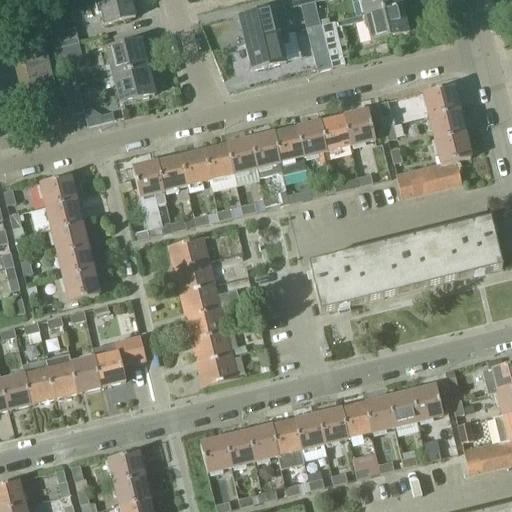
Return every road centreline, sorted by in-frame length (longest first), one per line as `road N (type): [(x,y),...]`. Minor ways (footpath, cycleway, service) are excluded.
road 1 (residential): [(0,463),(511,337)]
road 2 (residential): [(211,118),(482,53)]
road 3 (residential): [(0,172),(211,118)]
road 4 (residential): [(211,118),(173,0)]
road 5 (unclassified): [(482,53),(511,171)]
